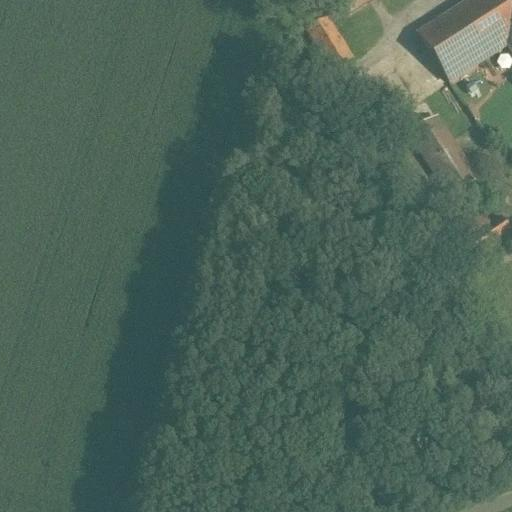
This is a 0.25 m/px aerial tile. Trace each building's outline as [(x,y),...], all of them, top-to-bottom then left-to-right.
[(335,0),(347,18),(374,0),(335,0)] [(511,0),(476,0),(417,38),(449,86),(507,48),(511,56),(511,0)] [(353,62),(327,21),(307,34),(332,74),(353,62)] [(437,120),(409,138),(449,200),(477,182),(437,120)] [(511,235),(501,219),(461,246),(472,262),(511,236),(511,235)]
